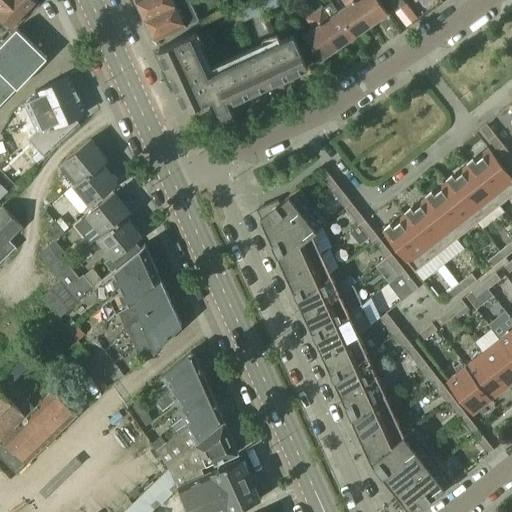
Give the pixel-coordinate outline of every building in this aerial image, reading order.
[(35,0),(4,0),(0,5),(0,36),(1,38),(37,1),(35,0)] [(136,0),(145,18),(175,4),(173,0),(136,0)] [(184,0),(175,4),(145,18),(155,40),(198,20),(189,0),(184,0)] [(262,0),(261,1),(257,2),(262,13),(266,11),(268,10),(263,0),(262,0)] [(274,8),(270,0),(263,0),(268,10),(273,8),(274,8)] [(316,0),(312,0),(307,3),(338,47),(354,35),(338,11),(329,18),(316,0)] [(354,35),(371,24),(354,0),(341,0),(345,6),(338,11),(354,35)] [(354,0),(371,24),(388,12),(379,0),(354,0)] [(403,0),(386,0),(408,27),(418,19),(403,0)] [(259,15),(262,13),(257,2),(254,4),(251,5),(256,16),(259,15)] [(321,59),(338,47),(307,3),(299,9),(313,29),(304,35),(321,59)] [(246,7),(245,8),(250,19),(251,18),(256,16),(251,5),(246,7)] [(239,11),(244,21),(250,19),(245,8),(239,11)] [(17,28),(0,45),(0,106),(47,57),(17,28)] [(234,111),(230,102),(309,66),(294,34),(213,71),(214,72),(210,74),(191,34),(159,49),(187,110),(214,98),(222,116),(234,111)] [(33,114),(79,93),(71,75),(35,91),(38,97),(28,102),(33,114)] [(87,111),(79,93),(33,114),(39,128),(28,138),(43,154),(78,121),(75,117),(87,111)] [(480,127),(493,144),(494,145),(500,140),(487,122),(480,127)] [(73,184),(74,184),(107,157),(91,137),(63,160),(79,179),(73,184)] [(511,154),(500,140),(494,145),(508,162),(511,158),(511,154)] [(499,205),(511,194),(511,177),(489,148),(467,165),(499,205)] [(108,158),(107,157),(74,184),(64,193),(80,212),(119,180),(103,161),(108,158)] [(446,181),(478,221),(499,205),(467,165),(446,181)] [(318,172),(332,189),(338,184),(325,167),(318,172)] [(457,238),(478,221),(446,181),(426,198),(457,238)] [(332,189),(346,207),(352,202),(338,184),(332,189)] [(257,209),(271,238),(313,205),(299,187),(281,202),(279,199),(257,209)] [(88,213),(103,232),(132,211),(116,191),(88,213)] [(405,214),(436,254),(457,238),(426,198),(405,214)] [(352,202),(346,207),(359,224),(365,219),(352,202)] [(327,222),(313,205),(271,238),(280,258),(313,233),(327,222)] [(11,238),(23,226),(4,206),(0,209),(0,262),(18,245),(11,238)] [(132,212),(132,211),(103,232),(97,237),(112,256),(105,262),(112,270),(140,247),(135,241),(142,235),(127,216),(132,212)] [(405,214),(384,231),(415,271),(436,254),(405,214)] [(372,241),(379,236),(365,219),(359,224),(360,225),(350,232),(357,241),(367,234),(372,240),(372,241)] [(56,220),(48,226),(57,237),(65,231),(56,220)] [(322,253),(313,233),(280,258),(289,279),(322,253)] [(372,241),(386,258),(392,253),(379,236),(372,241)] [(65,251),(55,240),(38,253),(59,278),(71,268),(61,254),(65,251)] [(511,240),(501,250),(506,257),(511,251),(511,240)] [(94,287),(101,302),(125,283),(153,260),(145,243),(103,278),(94,287)] [(289,279),(299,299),(331,273),(331,272),(339,267),(330,249),(323,254),(322,253),(289,279)] [(488,260),(493,266),(506,257),(501,250),(488,260)] [(386,258),(399,275),(406,270),(392,253),(386,258)] [(153,260),(125,283),(101,302),(108,318),(118,309),(132,299),(160,276),(153,260)] [(452,299),(464,289),(459,283),(444,264),(437,270),(451,289),(446,293),(452,299)] [(59,278),(61,280),(77,301),(92,288),(91,287),(93,285),(84,274),(80,278),(71,268),(59,278)] [(399,275),(413,292),(419,287),(406,270),(399,275)] [(501,278),(496,272),(483,282),(488,289),(501,278)] [(341,294),(331,273),(299,299),(308,319),(341,294)] [(459,283),(464,289),(477,279),(472,273),(459,283)] [(139,315),(168,292),(160,276),(132,299),(118,309),(127,328),(139,315)] [(63,312),(77,301),(61,280),(42,295),(59,316),(63,312)] [(488,289),(483,282),(466,295),(477,309),(494,295),(488,289)] [(341,294),(308,319),(317,339),(350,314),(362,304),(353,284),(341,294)] [(175,308),(168,292),(139,315),(127,328),(135,345),(175,308)] [(467,305),(462,298),(449,309),(454,315),(467,305)] [(362,304),(350,314),(317,339),(326,360),(359,334),(371,325),(362,304)] [(182,323),(175,308),(135,345),(142,361),(157,349),(182,323)] [(454,315),(449,309),(437,318),(442,325),(454,315)] [(379,318),(393,335),(399,329),(386,313),(379,318)] [(499,337),(511,353),(511,318),(510,315),(492,329),(499,337)] [(65,324),(71,330),(78,325),(72,318),(65,324)] [(438,328),(433,322),(420,332),(425,338),(438,328)] [(77,326),(71,331),(78,339),(84,334),(77,326)] [(413,346),(399,329),(393,335),(406,351),(413,346)] [(368,355),(359,334),(326,360),(336,380),(368,355)] [(508,384),(511,380),(511,353),(499,337),(482,351),(508,384)] [(82,346),(74,354),(82,362),(90,354),(82,346)] [(426,363),(413,346),(406,351),(420,368),(426,363)] [(168,381),(154,393),(160,399),(156,402),(157,403),(200,366),(193,351),(191,350),(162,374),(168,381)] [(491,397),(508,384),(482,351),(465,364),(491,397)] [(378,375),(368,355),(336,380),(345,401),(378,375)] [(0,463),(12,476),(78,413),(54,389),(34,408),(10,384),(28,366),(20,358),(0,377),(0,463)] [(440,380),(426,363),(420,368),(433,385),(440,380)] [(465,364),(448,378),(474,411),(491,397),(465,364)] [(183,406),(208,385),(200,366),(157,403),(164,411),(178,400),(183,406)] [(387,395),(378,375),(345,401),(354,421),(387,395)] [(453,397),(440,380),(433,385),(447,402),(453,397)] [(215,400),(208,385),(183,406),(180,409),(185,415),(171,426),(177,434),(215,400)] [(396,415),(387,395),(354,421),(363,441),(396,415)] [(447,402),(460,419),(467,414),(453,397),(447,402)] [(147,410),(140,400),(133,405),(139,415),(147,410)] [(171,468),(197,443),(224,419),(215,400),(177,434),(166,443),(157,450),(169,468),(171,468)] [(146,425),(153,421),(147,410),(139,415),(146,425)] [(460,419),(474,436),(480,431),(467,414),(460,419)] [(404,434),(396,415),(363,441),(372,461),(405,435),(404,434)] [(126,511),(151,511),(178,484),(204,474),(201,467),(238,450),(224,419),(197,443),(126,511)] [(372,461),(386,478),(428,445),(414,427),(404,434),(405,435),(372,461)] [(494,448),(480,431),(474,436),(488,453),(494,448)] [(142,432),(134,438),(141,448),(124,460),(143,487),(169,468),(142,432)] [(152,443),(157,450),(166,443),(161,435),(152,443)] [(441,462),(428,445),(386,478),(399,495),(441,462)] [(204,474),(178,484),(190,511),(229,511),(260,499),(241,457),(204,474)] [(413,511),(455,479),(441,462),(399,495),(412,511),(413,511)]
